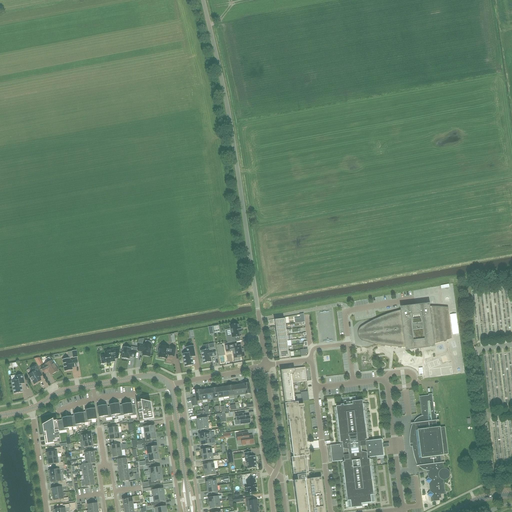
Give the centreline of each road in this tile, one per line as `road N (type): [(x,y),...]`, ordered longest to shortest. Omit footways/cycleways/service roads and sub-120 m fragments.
road 1 (unclassified): [(265,364),(202,0)]
road 2 (residential): [(402,509),(388,387),(381,380),(353,383)]
road 3 (residential): [(330,511),(315,388)]
